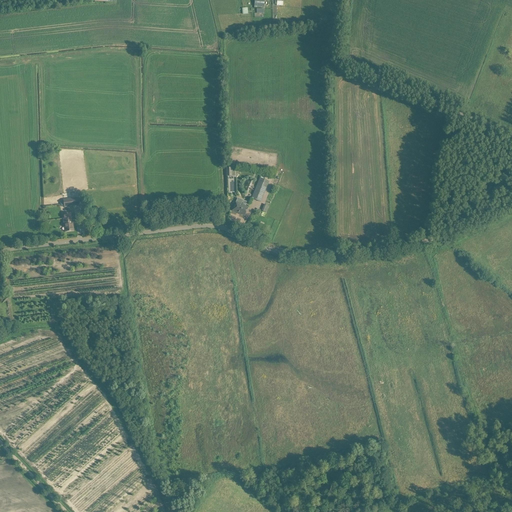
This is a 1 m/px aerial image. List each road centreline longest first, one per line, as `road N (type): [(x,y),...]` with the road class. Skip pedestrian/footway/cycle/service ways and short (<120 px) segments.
road 1 (unclassified): [(0,251),(195,226),(279,252),(378,251),(463,223),(488,201),(511,157)]
road 2 (unclassified): [(511,136),(348,66),(347,0)]
